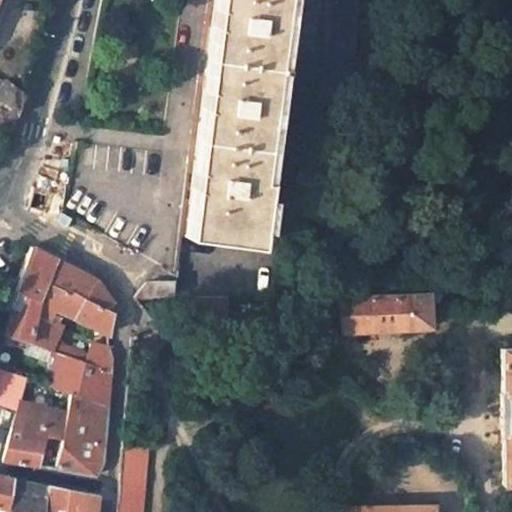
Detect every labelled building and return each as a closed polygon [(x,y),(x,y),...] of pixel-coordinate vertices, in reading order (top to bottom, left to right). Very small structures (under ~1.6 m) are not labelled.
[(281,0),(210,0),(186,236),(256,243),(281,0)] [(349,62),(351,0),(322,0),(321,61),(349,62)] [(0,82),(0,117),(1,118),(16,118),(22,95),(5,78),(0,82)] [(31,317),(42,284),(51,259),(29,245),(3,306),(5,308),(0,319),(0,329),(24,339),(31,317)] [(51,259),(42,284),(111,311),(111,305),(92,284),(83,279),(51,259)] [(147,276),(130,295),(144,297),(174,293),(175,276),(147,276)] [(111,311),(42,284),(31,317),(45,322),(51,309),(108,333),(111,311)] [(428,332),(428,292),(338,294),(340,333),(428,332)] [(61,327),(45,322),(31,317),(24,339),(50,350),(59,333),(61,327)] [(50,350),(55,352),(110,376),(112,360),(106,349),(59,333),(50,350)] [(499,436),(500,489),(511,489),(511,348),(496,349),(497,396),(493,396),(494,435),(499,436)] [(55,352),(44,384),(68,393),(64,413),(60,431),(52,469),(89,476),(100,462),(110,376),(55,352)] [(0,407),(13,411),(15,402),(22,375),(0,368),(0,407)] [(60,431),(64,413),(15,402),(13,411),(10,423),(38,429),(39,426),(60,431)] [(38,429),(10,423),(1,458),(30,464),(38,429)] [(0,508),(2,509),(10,478),(0,476),(0,508)] [(7,510),(15,511),(39,511),(45,485),(26,481),(10,478),(2,509),(7,510)] [(45,485),(39,511),(93,511),(95,496),(45,485)]
